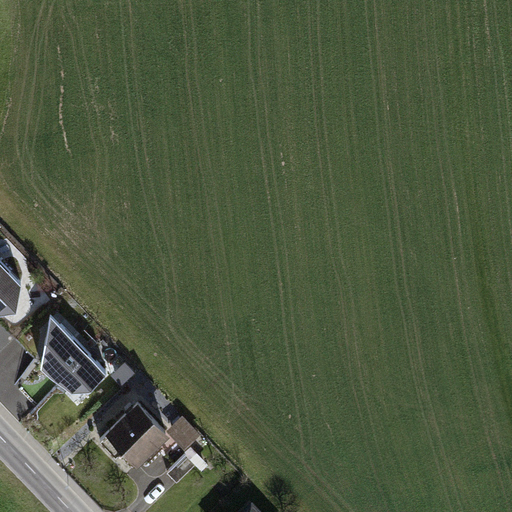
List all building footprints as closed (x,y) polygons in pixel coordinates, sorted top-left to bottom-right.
[(20,280),(0,259),(0,308),(16,306),(20,280)] [(91,384),(106,369),(51,312),(41,363),(71,387),(91,384)] [(154,383),(141,395),(169,424),(182,412),(154,383)] [(138,401),(100,438),(116,454),(125,444),(138,457),(166,430),(138,401)] [(172,427),(187,442),(197,432),(182,417),(172,427)] [(197,462),(187,452),(167,471),(177,481),(197,462)]
